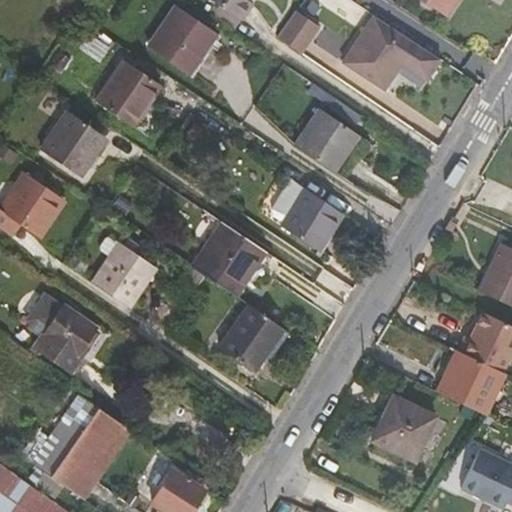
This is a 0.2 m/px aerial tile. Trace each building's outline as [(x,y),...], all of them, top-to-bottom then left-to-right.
[(240,19),(210,0),(199,0),(196,6),(233,30),(240,19)] [(210,0),(240,19),(241,21),(252,4),(248,2),(249,0),(210,0)] [(422,0),(442,13),(451,0),(422,0)] [(217,35),(175,7),(147,49),(188,77),(217,35)] [(295,11),(276,39),(300,54),(318,26),(295,11)] [(437,63),(370,18),(339,65),(380,93),(398,66),(423,83),(437,63)] [(123,62),(95,103),(131,127),(159,85),(123,62)] [(321,110),(296,147),(335,173),(359,137),(321,110)] [(67,115),(42,152),(79,178),(105,141),(67,115)] [(0,207),(0,225),(3,228),(11,216),(41,237),(66,201),(28,175),(4,211),(0,207)] [(314,252),(340,214),(302,189),(287,179),(272,202),(287,212),(277,226),(314,252)] [(261,250),(221,222),(191,267),(204,276),(232,294),(261,250)] [(122,241),(94,283),(130,307),(158,265),(122,241)] [(477,289),(511,305),(511,247),(499,242),(477,289)] [(261,250),(232,294),(237,297),(247,280),(253,284),(272,256),(261,250)] [(34,328),(32,332),(45,341),(39,352),(78,378),(88,364),(85,362),(104,334),(50,297),(33,322),(34,328)] [(282,328),(246,304),(216,349),(252,373),(282,328)] [(466,336),(459,352),(501,372),(503,373),(511,353),(511,326),(482,312),(471,339),(466,336)] [(434,391),(482,413),(501,372),(459,352),(453,349),(434,391)] [(415,464),(435,418),(393,400),(373,443),(415,464)] [(97,408),(49,476),(81,498),(94,479),(129,430),(97,408)] [(150,501),(166,511),(188,511),(203,491),(176,473),(179,469),(170,463),(167,467),(171,470),(150,501)] [(65,511),(0,466),(0,511),(65,511)]
